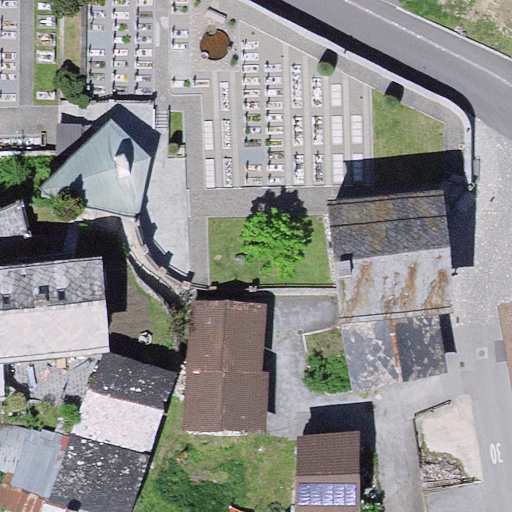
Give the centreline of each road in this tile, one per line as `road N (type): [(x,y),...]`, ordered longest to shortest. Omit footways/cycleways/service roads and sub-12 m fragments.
road 1 (residential): [(511,258),(494,285),(478,347),(506,511)]
road 2 (residential): [(511,112),(292,0)]
